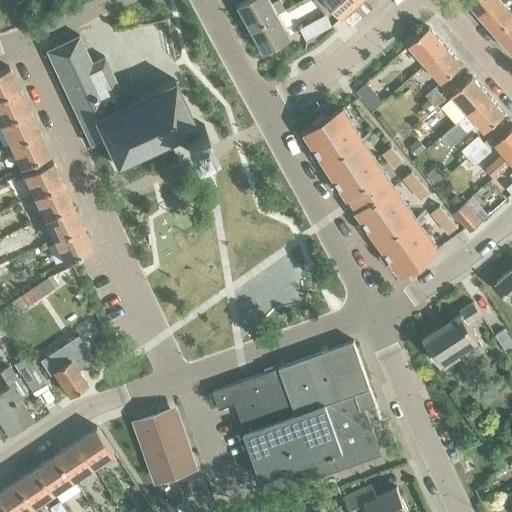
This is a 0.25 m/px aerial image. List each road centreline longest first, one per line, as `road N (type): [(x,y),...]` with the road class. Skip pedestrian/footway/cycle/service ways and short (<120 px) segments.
road 1 (residential): [(171,378),(17,41)]
road 2 (residential): [(261,109),(249,180),(171,378)]
road 3 (residential): [(369,313),(261,109)]
road 4 (residential): [(457,511),(369,313)]
road 5 (residential): [(171,378),(369,313)]
road 6 (residential): [(0,465),(73,413),(171,378)]
road 7 (residential): [(261,109),(319,75),(408,0)]
road 8 (residential): [(369,313),(408,299),(511,216)]
road 9 (residential): [(261,109),(202,0)]
